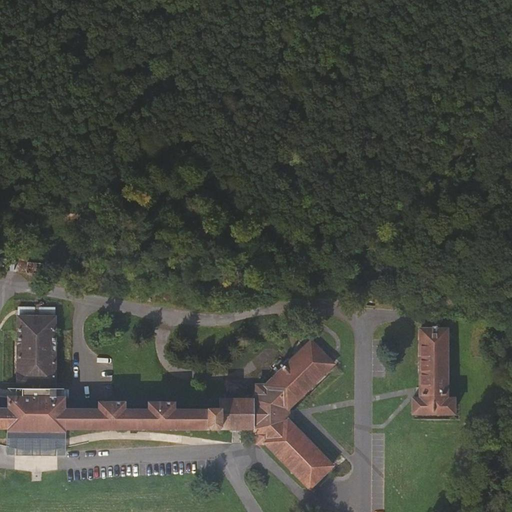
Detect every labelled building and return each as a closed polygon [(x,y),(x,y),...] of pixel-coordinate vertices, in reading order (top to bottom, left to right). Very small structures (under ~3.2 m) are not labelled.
[(14,262),(31,265),(32,253),(15,251),(14,262)] [(90,397),(55,396),(55,385),(47,385),(48,377),(33,377),(33,371),(48,371),(48,304),(7,304),(5,370),(18,371),(18,378),(3,377),(2,384),(0,383),(0,413),(249,415),(251,431),(261,431),(302,473),(327,450),(285,409),(284,398),(329,352),(305,329),(260,375),(249,375),(249,383),(243,390),(204,389),(204,399),(168,399),(168,391),(145,390),(145,399),(118,399),(118,391),(90,390),(90,397)] [(451,388),(443,388),(443,323),(418,322),(416,388),(407,388),(407,398),(452,399),(451,388)] [(8,427),(8,446),(20,446),(20,453),(46,453),(46,449),(58,449),(58,439),(63,439),(63,428),(8,427)] [(384,448),(384,435),(375,435),(374,447),(384,448)]
